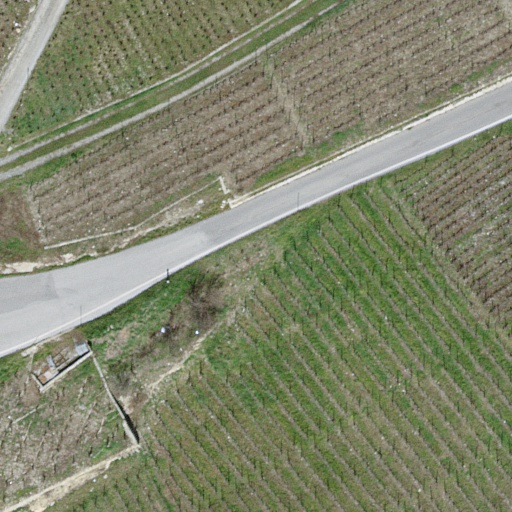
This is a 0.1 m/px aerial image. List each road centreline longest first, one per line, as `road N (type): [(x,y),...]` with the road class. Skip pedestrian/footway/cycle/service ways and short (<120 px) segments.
road 1 (residential): [(511,109),(248,229),(66,289),(0,302)]
road 2 (track): [(62,0),(0,104)]
